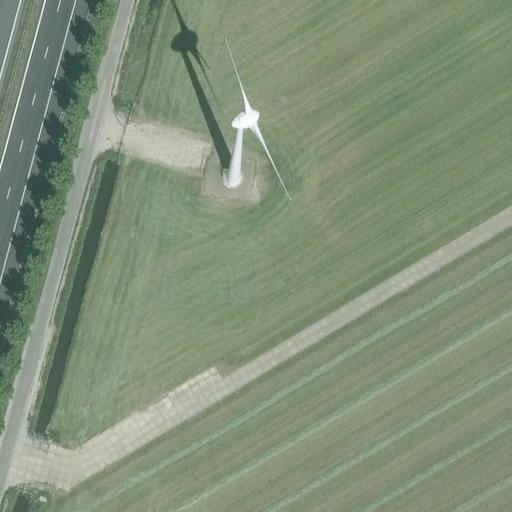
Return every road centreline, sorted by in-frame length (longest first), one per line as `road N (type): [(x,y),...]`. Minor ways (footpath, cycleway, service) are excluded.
road 1 (unclassified): [(0,482),(129,0)]
road 2 (motorway): [(0,232),(61,0)]
